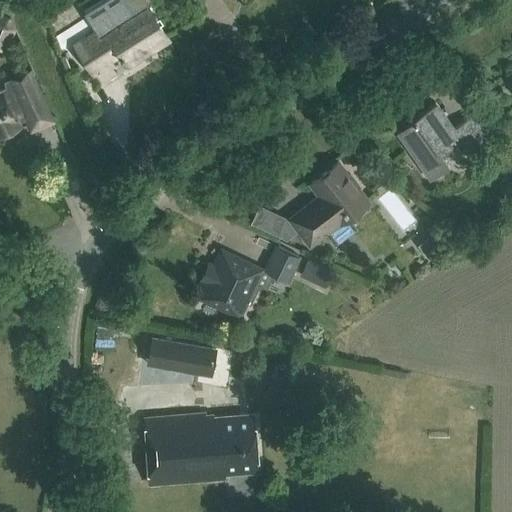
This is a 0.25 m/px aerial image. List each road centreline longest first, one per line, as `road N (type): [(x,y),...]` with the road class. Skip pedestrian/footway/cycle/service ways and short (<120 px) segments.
road 1 (unclassified): [(441,0),(163,180),(108,228),(83,271)]
road 2 (unclassified): [(83,271),(65,370),(59,511)]
